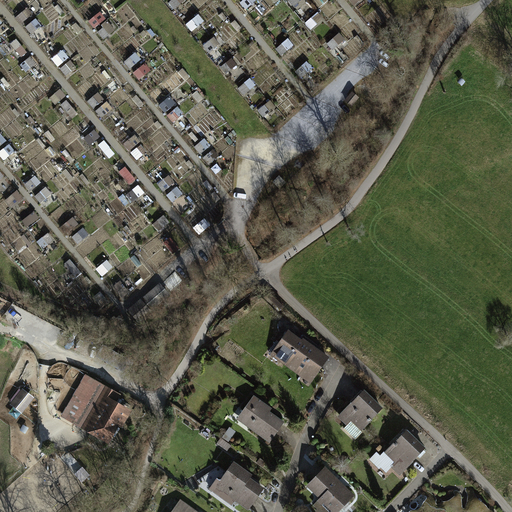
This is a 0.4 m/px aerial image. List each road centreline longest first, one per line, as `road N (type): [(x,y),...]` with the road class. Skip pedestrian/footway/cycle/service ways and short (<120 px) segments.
road 1 (track): [(486,0),(446,46),(356,199),(211,315),(159,405),(127,511)]
road 2 (residential): [(263,273),(511,511)]
